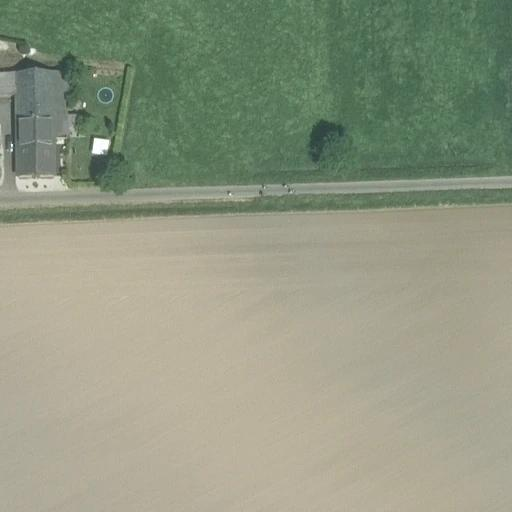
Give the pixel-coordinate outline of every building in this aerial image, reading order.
[(3,0),(0,15),(0,41),(48,53),(60,0),(3,0)] [(51,75),(16,76),(17,98),(17,124),(52,124),(51,75)] [(66,75),(51,75),(52,124),(52,142),(66,142),(66,75)] [(16,76),(0,76),(0,98),(17,98),(16,76)] [(52,124),(17,124),(18,180),(52,179),(52,142),(52,124)]
